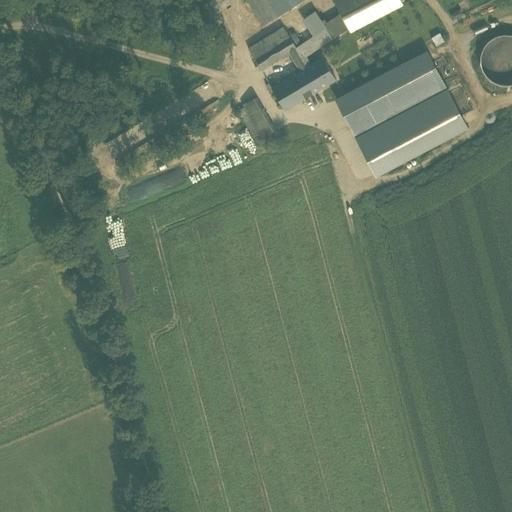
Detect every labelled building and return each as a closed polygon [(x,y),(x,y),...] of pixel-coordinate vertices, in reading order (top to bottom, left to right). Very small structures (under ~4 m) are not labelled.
[(247,0),(263,25),(291,8),(286,0),(247,0)] [(400,0),(336,0),(334,2),(342,16),(348,28),(349,31),(402,3),(400,0)] [(342,16),(326,26),(333,37),(348,28),(342,16)] [(283,26),(248,48),(253,57),(281,40),(289,35),(283,26)] [(326,26),(296,47),(307,66),(311,64),(306,56),(333,37),(326,26)] [(435,45),(444,40),(439,32),(431,36),(435,45)] [(495,36),(488,41),(483,48),(480,56),(480,64),(483,72),(489,78),(496,83),(504,85),(511,83),(511,34),(503,34),(495,36)] [(296,47),(289,35),(281,40),(287,49),(289,52),(300,70),(307,66),(296,47)] [(281,40),(253,57),(261,69),(282,56),(280,53),(287,49),(281,40)] [(427,50),(335,98),(376,175),(468,127),(427,50)] [(311,64),(307,66),(320,88),(336,79),(323,57),(311,64)] [(300,70),(293,74),(306,96),(320,88),(307,66),(300,70)] [(281,82),(272,87),(285,109),(306,96),(293,74),(281,82)] [(276,75),(267,80),(272,87),(281,82),(276,75)] [(208,81),(201,85),(210,99),(217,95),(208,81)] [(254,98),(243,105),(244,107),(247,113),(259,106),(254,98)] [(259,106),(247,113),(251,118),(245,122),(257,142),(263,139),(274,132),(259,106)] [(247,113),(244,107),(238,110),(245,122),(251,118),(247,113)] [(294,124),(281,127),(283,138),(297,135),(294,124)] [(227,132),(130,185),(137,197),(234,144),(227,132)] [(124,157),(124,136),(109,137),(109,157),(124,157)]
